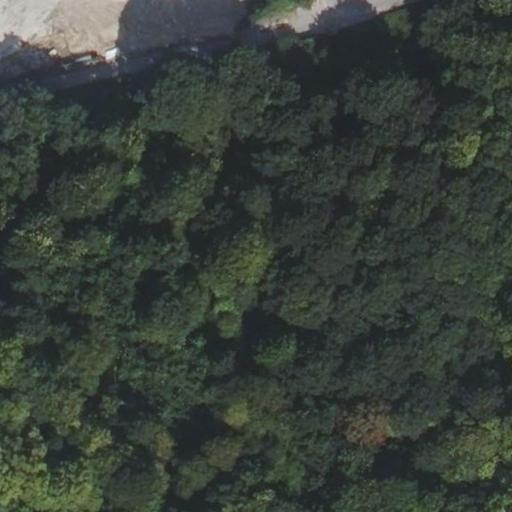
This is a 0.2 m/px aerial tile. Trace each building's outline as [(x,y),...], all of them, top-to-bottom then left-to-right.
[(234,24),(192,0),(100,0),(100,16),(107,53),(234,24)] [(192,0),(234,24),(240,0),(192,0)] [(95,56),(88,23),(16,38),(23,70),(39,66),(40,69),(95,56)] [(163,93),(162,86),(155,87),(156,95),(163,93)] [(0,142),(12,139),(6,118),(0,119),(0,142)]
